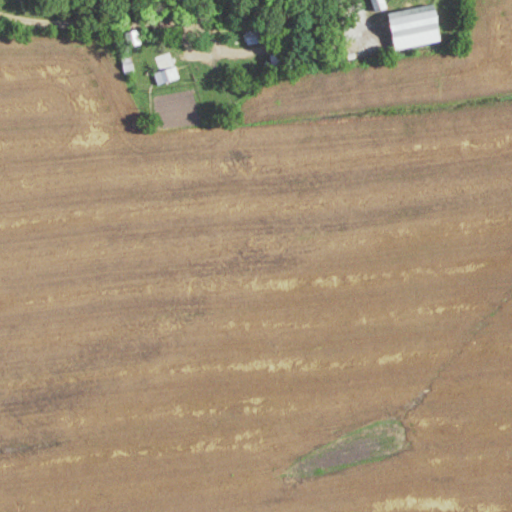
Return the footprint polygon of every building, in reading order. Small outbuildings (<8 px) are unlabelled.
[(389,10),(387,0),(374,0),(377,12),(389,10)] [(400,50),(448,42),(442,5),(394,13),(400,50)] [(132,47),(145,44),(142,31),(129,33),(132,47)] [(249,45),(272,44),(272,31),(249,32),(249,45)] [(163,86),(182,79),(179,70),(194,64),(188,50),(154,63),(163,86)] [(272,56),(275,73),(294,70),(291,53),(272,56)]
